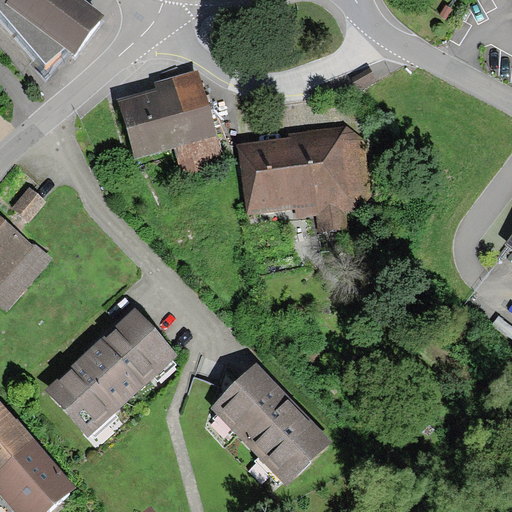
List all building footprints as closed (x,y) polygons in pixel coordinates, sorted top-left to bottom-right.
[(103,21),(74,0),(19,0),(12,11),(76,59),(103,21)] [(198,81),(115,105),(130,159),(168,148),(176,174),(221,161),(198,81)] [(344,134),(234,147),(244,220),(353,208),(344,134)] [(15,209),(31,225),(51,205),(35,189),(15,209)] [(57,265),(1,215),(0,216),(0,313),(7,320),(57,265)] [(169,359),(135,322),(58,393),(92,430),(169,359)] [(257,375),(219,411),(286,482),(325,445),(257,375)] [(0,414),(0,488),(21,511),(41,511),(68,488),(0,414)]
